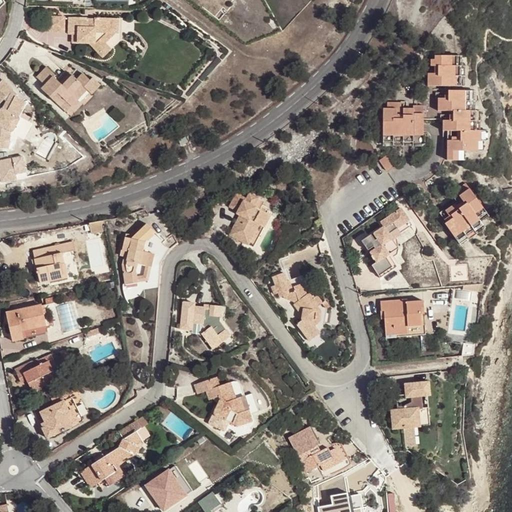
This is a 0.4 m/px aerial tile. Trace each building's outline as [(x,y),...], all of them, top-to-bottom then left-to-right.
[(65,17),(47,16),(47,31),(64,32),(65,17)] [(87,18),(69,18),(69,34),(72,35),(78,35),(78,44),(90,44),(103,57),(111,49),(105,43),(100,38),(105,33),(114,34),(119,34),(119,19),(95,18),(95,19),(87,19),(87,18)] [(105,33),(100,38),(105,43),(114,34),(105,33)] [(459,55),(435,55),(435,59),(431,59),(431,65),(438,65),(438,73),(428,73),(428,86),(461,86),(461,66),(459,66),(459,55)] [(46,68),(37,77),(45,85),(42,89),(66,112),(71,106),(68,103),(84,86),(87,89),(92,94),(100,85),(93,78),(91,80),(83,73),(76,80),(72,76),(66,82),(69,84),(65,88),(62,86),(53,77),(55,76),(46,68)] [(0,147),(5,148),(6,140),(10,141),(11,131),(19,117),(23,110),(22,109),(25,103),(15,97),(17,94),(12,90),(13,89),(3,80),(0,82),(0,95),(4,99),(7,101),(0,113),(0,147)] [(68,103),(71,106),(87,89),(84,86),(68,103)] [(471,91),(449,90),(449,95),(449,99),(445,99),(438,99),(438,111),(453,111),(453,115),(453,121),(449,121),(443,121),(443,130),(457,130),(461,130),(461,140),(452,140),(448,140),(448,160),(463,160),(463,151),(482,151),(482,140),(486,140),(486,130),(476,130),(476,111),(471,111),(471,91)] [(423,105),(413,105),(413,108),(403,108),(403,116),(397,116),(397,108),(401,108),(401,102),(388,102),(387,109),(383,109),(383,142),(413,142),(413,135),(423,135),(423,105)] [(19,117),(11,131),(15,133),(18,135),(25,121),(19,117)] [(452,137),(452,140),(461,140),(461,130),(457,130),(457,137),(452,137)] [(387,156),(380,161),(386,169),(393,165),(387,156)] [(470,189),(460,196),(464,202),(457,206),(455,204),(446,211),(450,217),(451,215),(453,218),(446,223),(459,242),(483,226),(480,220),(487,215),(470,189)] [(229,206),(238,211),(244,201),(245,198),(236,193),(229,206)] [(244,217),(242,221),(238,219),(230,235),(250,245),(256,234),(254,233),(258,225),(264,228),(271,215),(244,201),(238,211),(237,213),(241,215),(244,217)] [(401,209),(389,217),(396,228),(409,220),(401,209)] [(396,228),(389,217),(381,222),(384,227),(375,233),(379,238),(376,240),(372,235),(369,237),(368,246),(370,249),(375,245),(377,248),(372,252),(378,261),(373,264),(380,274),(393,266),(386,255),(389,253),(392,239),(389,233),(396,228)] [(101,221),(89,223),(91,233),(103,231),(101,221)] [(164,242),(147,224),(132,239),(126,237),(123,249),(126,250),(125,254),(123,264),(125,284),(138,282),(137,276),(136,269),(138,262),(146,264),(152,266),(155,253),(157,253),(164,242)] [(256,234),(250,245),(254,247),(264,228),(258,225),(254,233),(256,234)] [(74,242),(33,251),(35,259),(37,269),(40,283),(50,281),(50,277),(63,274),(61,264),(64,263),(62,253),(76,250),(74,242)] [(68,277),(64,263),(61,264),(63,274),(50,277),(50,281),(68,277)] [(152,266),(146,264),(143,275),(137,276),(138,282),(149,280),(152,266)] [(283,273),(273,277),(276,285),(272,286),(275,294),(279,292),(281,296),(284,295),(285,297),(294,301),(303,315),(303,320),(297,324),(310,341),(321,333),(312,321),(314,309),(320,305),(314,297),(310,292),(308,294),(305,283),(292,287),(289,280),(286,281),(283,273)] [(314,297),(320,305),(323,303),(317,295),(314,297)] [(407,299),(380,301),(381,311),(384,310),(384,319),(385,338),(425,335),(423,301),(407,302),(407,299)] [(195,304),(183,302),(181,329),(193,329),(193,323),(203,324),(207,330),(202,334),(213,349),(224,341),(230,336),(231,335),(221,320),(222,306),(210,305),(210,308),(204,307),(194,306),(195,304)] [(42,305),(16,311),(18,320),(8,322),(11,333),(46,325),(46,327),(53,326),(51,317),(45,318),(42,305)] [(225,307),(222,306),(221,320),(231,335),(234,333),(224,320),(225,307)] [(18,320),(16,311),(6,313),(8,322),(18,320)] [(200,331),(202,334),(207,330),(203,324),(193,323),(193,329),(193,331),(200,331)] [(46,325),(11,333),(12,341),(48,333),(46,327),(46,325)] [(98,328),(86,332),(87,337),(99,333),(98,328)] [(230,336),(224,341),(227,346),(234,341),(230,336)] [(475,342),(463,344),(462,355),(474,354),(475,342)] [(60,351),(62,358),(72,355),(70,349),(60,351)] [(51,354),(46,357),(53,372),(58,369),(51,354)] [(53,372),(46,357),(39,360),(38,359),(15,369),(21,382),(27,380),(32,391),(46,385),(47,387),(57,382),(53,372)] [(216,377),(197,384),(200,393),(207,391),(210,400),(215,398),(216,401),(219,403),(214,415),(216,416),(228,421),(231,422),(230,430),(231,433),(234,435),(237,436),(252,431),(251,428),(252,427),(255,424),(255,420),(252,421),(250,415),(253,414),(258,412),(252,393),(245,396),(241,385),(238,382),(234,381),(219,386),(216,377)] [(428,382),(405,384),(406,398),(411,398),(411,402),(404,406),(398,406),(399,410),(391,410),(392,429),(404,427),(415,426),(430,425),(427,396),(430,396),(428,382)] [(72,389),(52,398),(56,405),(41,412),(48,426),(43,428),(48,438),(78,424),(78,423),(84,420),(73,397),(65,401),(64,398),(74,393),(72,389)] [(120,447),(81,472),(91,488),(106,478),(110,485),(122,478),(114,465),(117,464),(133,454),(135,454),(138,446),(136,445),(143,440),(137,431),(140,429),(148,424),(144,416),(119,432),(124,439),(120,447)] [(228,421),(216,416),(213,423),(225,428),(228,421)] [(415,426),(404,427),(406,446),(416,445),(415,426)] [(309,428),(289,438),(307,472),(320,465),(333,458),(337,465),(340,471),(350,466),(351,464),(351,462),(343,446),(342,443),(339,442),(334,443),(321,451),(309,428)] [(140,429),(137,431),(143,440),(146,439),(140,429)] [(333,458),(320,465),(324,472),(337,465),(333,458)] [(114,465),(122,478),(124,476),(117,464),(114,465)] [(169,470),(164,473),(175,489),(180,486),(169,470)] [(354,470),(342,475),(345,494),(348,493),(348,496),(359,494),(354,470)] [(164,473),(146,485),(152,493),(157,489),(163,498),(175,489),(164,473)] [(157,489),(152,493),(158,502),(163,498),(157,489)] [(199,500),(207,511),(209,511),(222,504),(214,491),(199,500)] [(318,507),(318,511),(361,511),(359,494),(348,496),(348,493),(345,494),(338,495),(338,500),(333,500),(333,504),(318,507)]
